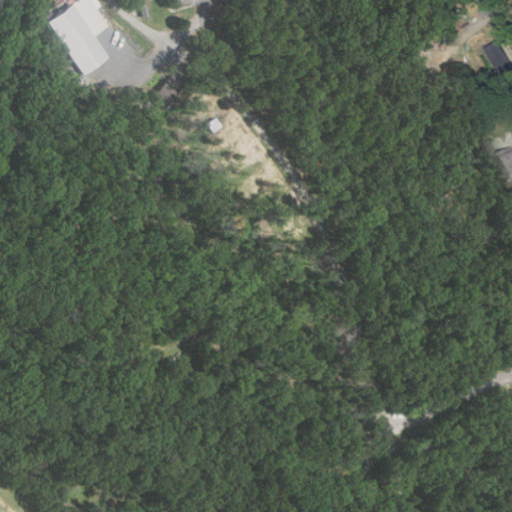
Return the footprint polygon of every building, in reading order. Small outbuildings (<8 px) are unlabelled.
[(75,0),(43,20),(77,74),(105,57),(91,35),(106,25),(96,8),(99,6),(95,0),(75,0)] [(148,15),(143,0),(140,0),(135,1),(140,18),(148,15)] [(418,38),(420,50),(438,47),(436,35),(418,38)] [(504,81),(511,77),(511,56),(503,39),(486,48),(504,81)] [(188,78),(176,66),(148,96),(160,107),(188,78)] [(511,153),(509,156),(505,150),(498,155),(511,176),(511,153)]
